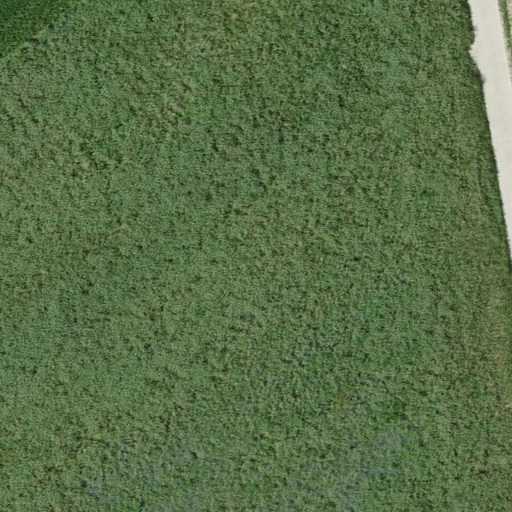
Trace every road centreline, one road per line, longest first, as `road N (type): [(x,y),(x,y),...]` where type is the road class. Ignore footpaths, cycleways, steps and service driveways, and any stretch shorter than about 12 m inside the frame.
road 1 (motorway): [(430,0),(3,511)]
road 2 (motorway): [(229,511),(511,169)]
road 3 (track): [(511,158),(484,0)]
